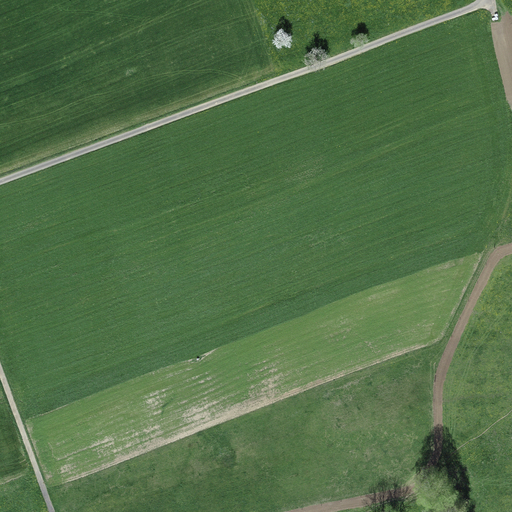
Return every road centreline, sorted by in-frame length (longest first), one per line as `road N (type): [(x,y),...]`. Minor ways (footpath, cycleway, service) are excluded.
road 1 (unclassified): [(481,0),(0,181)]
road 2 (track): [(0,371),(51,511)]
